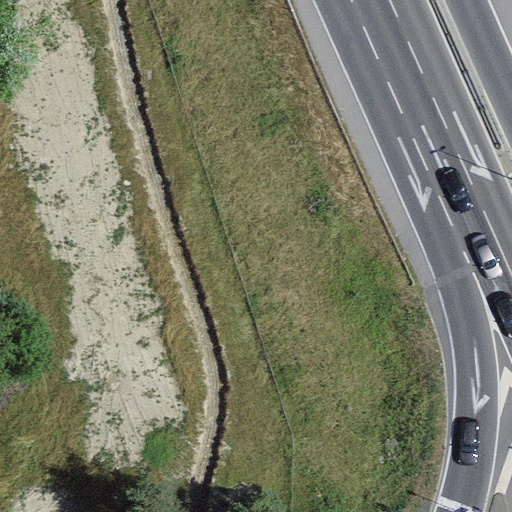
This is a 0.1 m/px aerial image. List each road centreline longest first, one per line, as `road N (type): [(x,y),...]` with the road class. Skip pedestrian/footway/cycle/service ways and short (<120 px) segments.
road 1 (motorway): [(479,243),(480,395),(459,511)]
road 2 (motorway): [(370,0),(479,243)]
